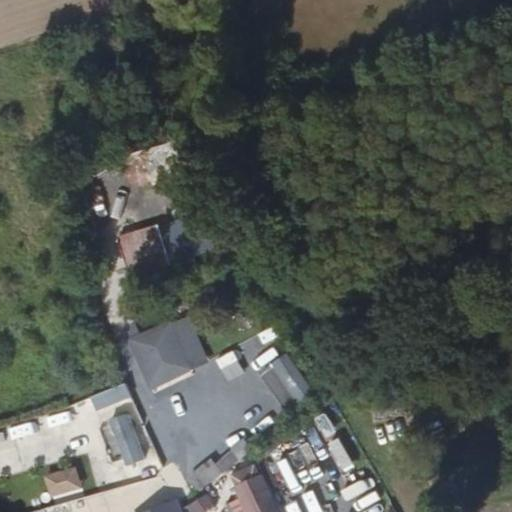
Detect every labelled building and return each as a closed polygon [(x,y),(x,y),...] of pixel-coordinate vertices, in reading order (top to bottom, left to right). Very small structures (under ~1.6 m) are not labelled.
[(287,414),(316,396),(289,356),(261,374),(287,414)] [(207,390),(230,377),(223,365),(200,377),(207,390)] [(130,386),(93,399),(101,422),(130,412),(148,463),(128,470),(133,484),(161,475),(130,386)] [(100,425),(114,462),(125,458),(128,468),(146,461),(128,415),(100,425)] [(275,485),(344,461),(335,436),(267,460),(275,485)] [(233,449),(215,464),(223,473),(241,459),(233,449)] [(223,473),(215,464),(210,459),(189,477),(200,490),(223,473)] [(77,467),(45,477),(53,501),(84,492),(77,467)] [(348,511),(338,471),(310,479),(318,511),(348,511)] [(254,491),(266,486),(261,476),(249,481),(254,491)] [(278,511),(266,486),(254,491),(242,497),(249,511),(278,511)] [(205,511),(210,509),(202,498),(189,508),(192,511),(205,511)] [(181,511),(176,499),(159,506),(161,510),(157,511),(181,511)]
